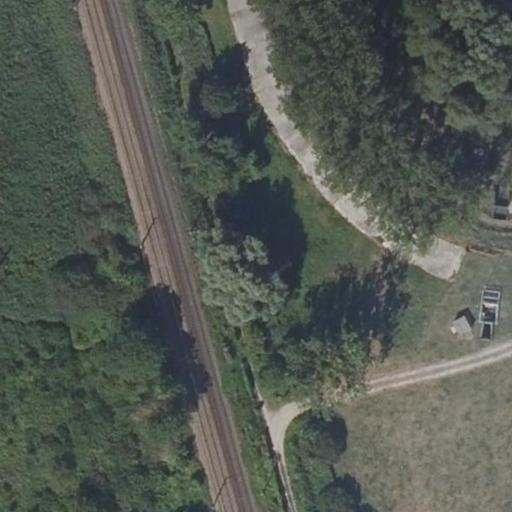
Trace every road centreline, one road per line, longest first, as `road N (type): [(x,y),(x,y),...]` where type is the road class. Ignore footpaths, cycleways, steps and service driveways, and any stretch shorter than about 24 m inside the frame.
road 1 (track): [(158,0),(292,511)]
road 2 (track): [(278,459),(285,413),(511,346)]
